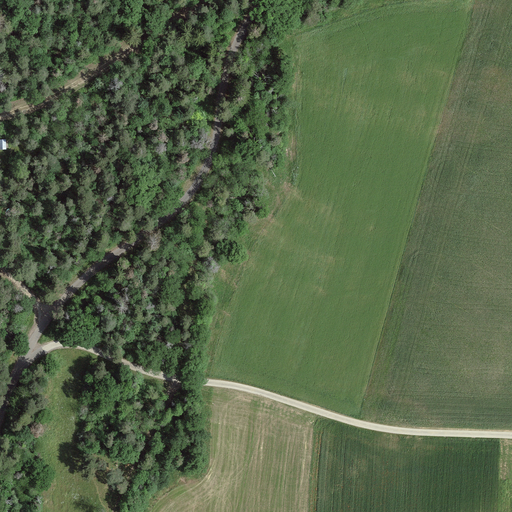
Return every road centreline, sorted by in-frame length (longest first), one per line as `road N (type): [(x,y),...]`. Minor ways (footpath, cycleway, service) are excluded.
road 1 (unclassified): [(16,374),(44,347),(70,343),(159,378),(248,388),(389,430),(511,435)]
road 2 (tertiary): [(16,374),(66,298),(200,180),(237,46),(264,0)]
